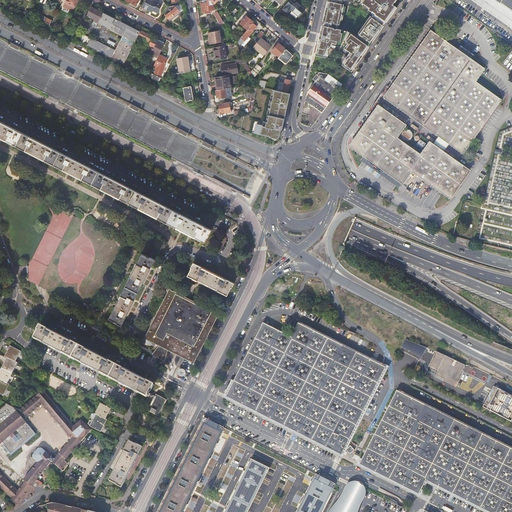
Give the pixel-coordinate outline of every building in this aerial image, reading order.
[(154,0),(146,0),(143,7),(150,11),(151,9),(157,12),(162,4),(155,1),(154,0)] [(292,0),(290,0),(282,10),(287,14),(290,10),(299,17),(305,10),(292,0)] [(327,0),(315,55),(321,57),(326,58),(331,45),(344,48),(343,51),(348,55),(342,65),(351,71),(397,7),(394,4),(396,0),(327,0)] [(511,0),(472,0),(511,28),(511,0)] [(216,9),(213,5),(213,4),(201,7),(202,12),(204,12),(204,14),(210,12),(210,11),(216,9)] [(180,13),(175,6),(167,7),(164,13),(170,21),(180,13)] [(91,25),(96,27),(98,23),(104,13),(91,7),(87,16),(94,20),(91,25)] [(111,29),(116,19),(104,13),(98,23),(111,29)] [(220,24),(223,22),(218,13),(215,15),(216,16),(215,16),(216,19),(217,18),(220,24)] [(41,15),(38,20),(40,21),(41,20),(45,22),(45,23),(50,25),(52,21),(41,15)] [(247,29),(253,22),(246,16),(240,24),(247,29)] [(111,29),(123,35),(128,26),(116,19),(111,29)] [(256,26),(252,23),(244,33),(248,36),(256,26)] [(140,32),(128,26),(123,35),(115,50),(111,58),(123,64),(140,32)] [(154,48),(158,41),(157,41),(152,38),(153,37),(141,31),(139,36),(145,39),(143,42),(153,47),(154,48)] [(210,44),(221,42),(219,31),(208,33),(210,44)] [(430,31),(384,96),(461,151),(498,99),(472,81),(482,68),(430,31)] [(87,45),(90,38),(81,33),(77,40),(87,45)] [(91,38),(87,45),(99,52),(103,44),(91,38)] [(271,47),(261,38),(253,47),(263,56),(271,47)] [(150,54),(158,58),(159,55),(165,44),(164,44),(158,41),(154,48),(153,47),(150,54)] [(246,50),(241,41),(237,43),(242,52),(246,50)] [(275,62),(279,58),(286,49),(279,43),(274,49),(271,52),(275,55),(275,54),(278,56),(277,57),(276,57),(273,60),(275,62)] [(111,58),(115,50),(103,44),(99,52),(111,58)] [(227,51),(226,45),(214,47),(216,60),(227,58),(225,51),(227,51)] [(293,55),(286,49),(279,58),(286,64),(293,55)] [(159,55),(158,58),(153,66),(156,68),(154,74),(161,76),(165,65),(167,59),(159,55)] [(179,63),(181,73),(190,72),(189,70),(184,71),(184,70),(189,69),(187,57),(177,58),(178,63),(179,63)] [(328,68),(330,59),(326,58),(321,57),(319,66),(328,68)] [(223,76),(229,75),(248,71),(251,71),(244,58),(235,60),(236,63),(221,66),(223,76)] [(253,68),(251,71),(254,76),(261,67),(257,64),(253,68)] [(248,71),(254,83),(258,83),(254,76),(251,71),(248,71)] [(307,92),(308,93),(306,96),(325,109),(329,102),(328,101),(329,99),(331,100),(334,95),(338,90),(324,80),(329,75),(328,74),(319,72),(317,75),(316,74),(312,79),(315,81),(307,92)] [(162,79),(150,73),(148,77),(160,83),(162,79)] [(215,77),(218,90),(230,88),(231,88),(229,75),(223,76),(222,76),(215,77)] [(278,90),(288,93),(290,81),(286,80),(285,83),(280,82),(278,90)] [(258,83),(254,83),(252,84),(253,92),(245,94),(246,99),(251,98),(255,97),(257,86),(258,83)] [(193,100),(191,86),(183,88),(185,101),(193,100)] [(232,96),(230,88),(218,90),(216,90),(217,98),(218,98),(219,99),(232,96)] [(280,135),(281,134),(290,94),(275,90),(267,122),(266,122),(265,126),(262,126),(256,124),(254,133),(270,136),(269,137),(275,139),(276,139),(277,139),(277,138),(278,138),(279,138),(279,137),(280,136),(280,135)] [(230,112),(229,102),(223,103),(223,104),(218,105),(220,114),(224,113),(225,113),(230,112)] [(401,181),(410,169),(448,196),(467,170),(428,142),(419,155),(394,137),(403,124),(377,105),(349,145),(401,181)] [(0,138),(116,199),(204,243),(208,236),(209,236),(211,231),(0,122),(0,138)] [(120,241),(57,209),(27,268),(28,282),(85,310),(88,304),(94,307),(123,250),(117,247),(120,241)] [(467,224),(465,237),(474,239),(476,226),(467,224)] [(149,259),(141,255),(109,318),(117,322),(117,323),(121,326),(154,261),(149,258),(149,259)] [(234,284),(193,263),(191,268),(191,269),(187,277),(227,296),(231,288),(232,288),(234,284)] [(218,315),(169,290),(147,332),(141,334),(137,341),(158,348),(159,347),(164,349),(157,357),(164,361),(167,351),(193,364),(218,315)] [(328,340),(299,325),(292,339),(263,325),(253,344),(228,396),(256,410),(284,424),(292,428),(298,431),(322,443),(341,453),(369,396),(373,389),(377,381),(383,368),(349,351),(341,346),(328,340)] [(154,386),(40,327),(37,331),(38,332),(33,340),(146,398),(147,397),(149,398),(151,394),(150,394),(154,386)] [(422,357),(427,347),(406,339),(402,346),(422,357)] [(20,352),(10,347),(4,357),(6,359),(0,370),(0,393),(3,395),(8,385),(6,384),(17,363),(15,362),(20,352)] [(455,384),(465,364),(436,351),(429,366),(437,370),(435,375),(455,384)] [(68,392),(72,383),(51,376),(47,385),(68,392)] [(511,419),(511,395),(502,390),(494,386),(483,406),(491,411),(511,422),(511,419)] [(0,486),(2,489),(12,499),(11,501),(13,502),(16,505),(17,504),(33,485),(35,481),(41,485),(42,485),(42,484),(36,480),(51,462),(62,470),(67,463),(64,461),(83,439),(84,441),(86,438),(85,437),(91,430),(87,424),(81,420),(77,423),(76,422),(72,425),(43,390),(19,410),(0,426),(0,444),(0,445),(10,436),(13,439),(18,435),(15,432),(26,423),(24,420),(42,405),(72,439),(54,459),(51,457),(51,458),(48,454),(41,449),(38,449),(33,456),(33,459),(38,463),(23,481),(23,480),(22,481),(23,482),(23,481),(25,482),(18,491),(0,474),(0,486)] [(148,410),(159,415),(167,399),(156,393),(148,410)] [(412,400),(397,393),(371,444),(361,463),(376,471),(395,480),(403,485),(418,492),(425,478),(439,485),(453,492),(467,499),(481,507),(491,511),(511,511),(511,450),(496,443),(482,436),(468,429),(454,422),(440,414),(412,400)] [(95,415),(96,415),(91,426),(101,431),(107,420),(105,419),(110,409),(100,404),(95,415)] [(137,446),(128,442),(108,481),(116,485),(116,486),(121,488),(142,447),(137,445),(137,446)] [(364,484),(360,481),(355,480),(352,480),(350,482),(347,484),(346,485),(345,487),(342,494),(338,500),(334,504),(331,508),(329,511),(328,511),(357,511),(359,509),(362,502),(365,496),(366,492),(366,488),(364,484)] [(88,511),(71,507),(71,508),(68,508),(68,506),(52,503),(47,504),(48,511),(88,511)]
